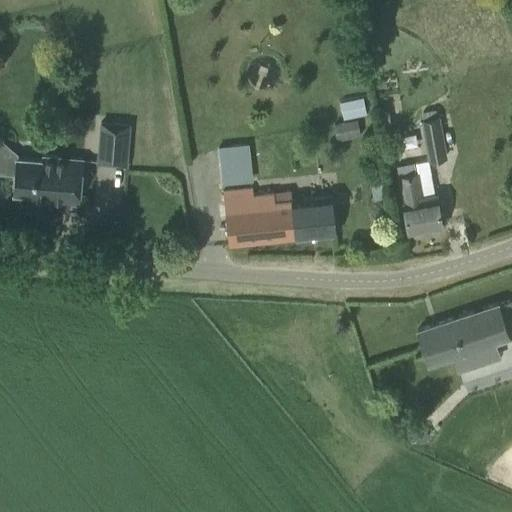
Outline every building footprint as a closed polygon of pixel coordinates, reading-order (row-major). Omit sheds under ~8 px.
[(363,97),(340,102),(343,118),(366,113),(363,97)] [(435,109),(422,111),(423,119),(437,116),(435,109)] [(420,120),(428,161),(447,157),(439,116),(423,119),(420,120)] [(337,140),(361,136),(357,118),(334,123),(337,140)] [(99,123),(96,163),(124,166),(128,125),(99,123)] [(0,172),(14,173),(14,175),(13,193),(33,194),(33,198),(78,202),(79,182),(81,157),(44,154),(43,160),(18,158),(18,154),(1,139),(0,139),(0,172)] [(441,224),(436,195),(423,197),(418,173),(398,177),(408,230),(441,224)] [(335,232),(333,212),(331,194),(275,199),(275,191),(253,194),(252,188),(223,190),(226,223),(228,243),(335,232)] [(511,296),(417,328),(423,347),(428,362),(455,354),(461,371),(479,365),(473,348),(511,334),(511,296)] [(501,424),(511,417),(511,375),(482,394),(501,424)] [(421,425),(412,433),(421,443),(430,435),(421,425)]
